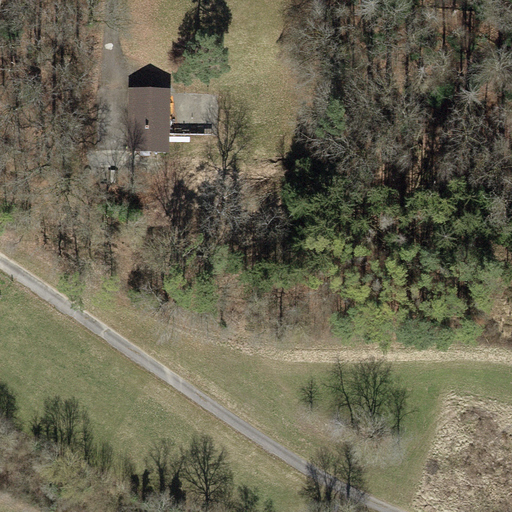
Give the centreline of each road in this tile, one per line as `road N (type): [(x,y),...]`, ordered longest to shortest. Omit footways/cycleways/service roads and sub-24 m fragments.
road 1 (track): [(383,511),(141,361),(0,260)]
road 2 (track): [(115,0),(106,129)]
